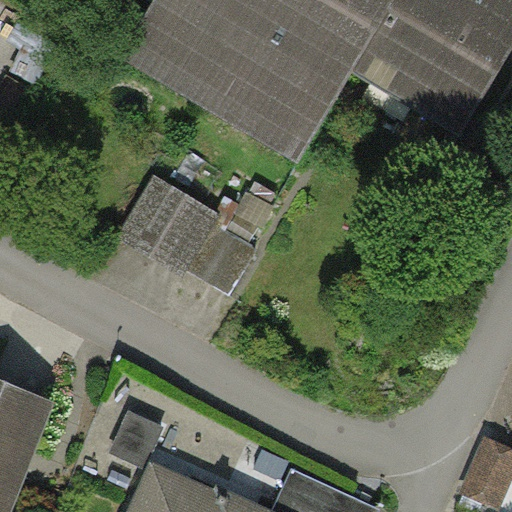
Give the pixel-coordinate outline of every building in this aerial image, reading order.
[(511,64),(511,0),(162,0),(123,66),(308,176),(375,64),(476,124),(511,64)] [(258,235),(157,175),(120,236),(221,297),(258,235)] [(12,511),(57,400),(0,377),(0,508),(9,511),(12,511)] [(130,411),(120,453),(157,462),(167,420),(130,411)] [(511,475),(511,453),(487,443),(467,488),(500,502),(511,475)] [(285,511),(162,464),(142,511),(285,511)]
